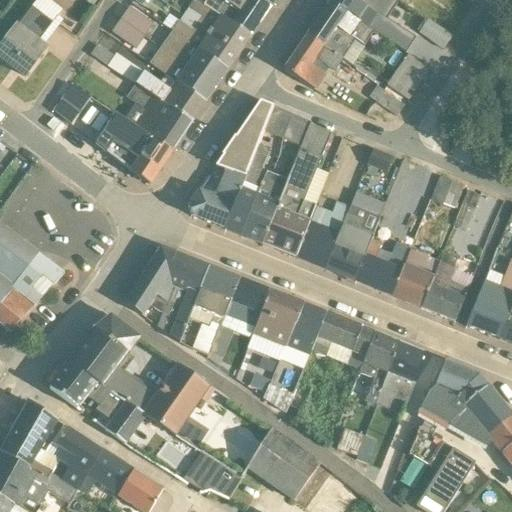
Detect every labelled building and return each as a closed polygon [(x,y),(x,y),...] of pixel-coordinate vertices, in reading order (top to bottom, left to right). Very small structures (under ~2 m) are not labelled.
[(61,12),(45,0),(36,0),(0,48),(0,60),(23,79),(44,51),(42,49),(62,23),(56,18),(61,12)] [(193,0),(182,17),(238,55),(249,39),(193,0)] [(206,0),(202,6),(249,39),(270,9),(256,0),(206,0)] [(257,0),(270,9),(275,0),(257,0)] [(386,0),(332,0),(330,4),(401,54),(411,39),(376,17),(386,0)] [(364,48),(379,57),(387,45),(330,4),(306,38),(342,64),(353,70),(360,58),(347,49),(350,41),(363,49),(364,48)] [(152,25),(128,9),(119,22),(143,39),(152,25)] [(238,55),(182,17),(170,33),(226,73),(238,55)] [(143,39),(119,22),(111,34),(135,50),(143,39)] [(430,43),(442,51),(450,38),(438,30),(430,43)] [(170,33),(159,50),(215,88),(226,73),(170,33)] [(333,75),(341,63),(306,38),(283,72),(313,92),(323,78),(326,71),(333,75)] [(191,124),(204,104),(164,77),(158,85),(115,56),(112,59),(96,48),(89,57),(191,124)] [(159,50),(148,66),(204,104),(215,88),(159,50)] [(397,70),(385,87),(407,102),(428,72),(397,51),(388,64),(397,70)] [(191,124),(134,87),(125,100),(133,106),(123,122),(170,155),(191,124)] [(375,88),(367,100),(396,119),(403,108),(375,88)] [(248,169),(271,109),(258,104),(243,126),(238,140),(234,139),(222,157),(217,169),(215,168),(214,169),(224,173),(244,179),(248,169)] [(293,166),(310,125),(271,109),(248,169),(259,173),(260,172),(266,155),(293,166)] [(148,187),(170,155),(116,118),(94,146),(148,187)] [(330,136),(329,136),(322,132),(309,128),(293,166),(286,182),(274,211),(296,219),(301,204),(314,209),(327,177),(315,172),(330,136)] [(385,175),(392,160),(372,152),(366,166),(385,175)] [(260,247),(286,182),(260,172),(259,173),(248,169),(244,179),(224,232),(260,247)] [(224,232),(244,179),(224,173),(214,199),(198,193),(186,209),(189,218),(224,232)] [(434,179),(423,175),(413,200),(425,205),(434,179)] [(461,188),(437,179),(429,203),(453,213),(461,188)] [(453,229),(464,233),(479,198),(467,193),(453,229)] [(384,217),(401,224),(410,201),(393,194),(393,195),(384,217)] [(294,260),(314,209),(301,204),(296,219),(274,211),(260,247),(294,260)] [(323,272),(349,209),(335,204),(330,215),(314,209),(294,260),(323,272)] [(378,219),(349,208),(323,272),(354,284),(378,219)] [(389,298),(412,241),(398,236),(391,252),(387,251),(386,255),(377,251),(386,227),(377,224),(354,284),(389,298)] [(36,256),(0,229),(0,304),(10,291),(36,256)] [(174,256),(160,251),(125,306),(140,317),(145,311),(148,313),(151,310),(174,256)] [(438,264),(408,252),(389,298),(419,310),(438,264)] [(419,310),(453,324),(470,282),(452,276),(454,272),(452,271),(456,263),(457,263),(459,259),(443,253),(419,310)] [(63,277),(63,276),(36,256),(10,291),(31,311),(63,277)] [(207,270),(174,256),(151,310),(161,316),(156,329),(156,330),(178,345),(207,270)] [(511,306),(511,262),(509,262),(498,288),(483,282),(464,328),(497,342),(511,306)] [(238,282),(208,270),(207,270),(192,309),(212,317),(207,330),(200,327),(190,351),(206,361),(238,282)] [(268,293),(238,282),(219,329),(250,341),(268,293)] [(0,328),(8,335),(31,311),(10,291),(0,304),(0,328)] [(283,351),(302,306),(268,293),(251,338),(264,344),(269,344),(270,346),(283,351)] [(307,358),(324,315),(302,306),(284,349),(307,358)] [(511,307),(498,342),(511,346),(511,307)] [(372,335),(324,315),(309,354),(358,373),(372,335)] [(68,364),(141,416),(155,396),(116,370),(138,341),(109,318),(92,331),(68,364)] [(397,345),(372,335),(357,376),(372,382),(364,404),(374,408),(375,408),(397,345)] [(411,384),(423,356),(397,345),(375,407),(388,412),(392,402),(406,406),(414,386),(411,384)] [(130,451),(134,446),(129,443),(146,420),(141,416),(68,364),(48,391),(76,411),(85,399),(97,408),(94,412),(111,424),(104,433),(130,451)] [(463,406),(485,387),(476,377),(444,364),(435,388),(426,395),(415,416),(444,432),(445,432),(448,427),(464,409),(463,406)] [(208,389),(176,367),(141,416),(146,420),(173,439),(208,389)] [(301,414),(310,390),(297,385),(288,409),(301,414)] [(511,472),(511,419),(485,387),(463,406),(464,409),(448,427),(445,432),(483,454),(485,450),(489,445),(511,472)] [(262,400),(284,415),(291,398),(267,388),(262,400)] [(56,423),(27,404),(0,452),(0,456),(47,483),(58,463),(38,451),(56,423)] [(440,445),(418,429),(407,458),(426,469),(440,445)] [(100,453),(66,430),(55,448),(50,445),(44,454),(58,463),(57,465),(65,471),(59,482),(75,493),(100,453)] [(320,466),(271,432),(246,473),(293,505),(320,466)] [(336,452),(356,459),(363,439),(342,432),(336,452)] [(374,443),(363,439),(355,462),(366,466),(374,443)] [(474,466),(440,445),(426,469),(436,475),(424,494),(447,508),(474,466)] [(115,501),(132,473),(100,453),(64,511),(105,511),(99,508),(101,505),(87,496),(93,487),(115,501)] [(0,456),(0,499),(21,511),(36,511),(46,495),(67,507),(75,493),(51,477),(47,483),(0,456)] [(220,468),(204,493),(227,503),(240,480),(220,468)] [(117,499),(137,511),(150,511),(162,492),(132,473),(117,499)] [(488,485),(465,509),(468,511),(511,511),(511,502),(504,493),(500,497),(488,485)] [(21,511),(0,499),(0,511),(21,511)]
